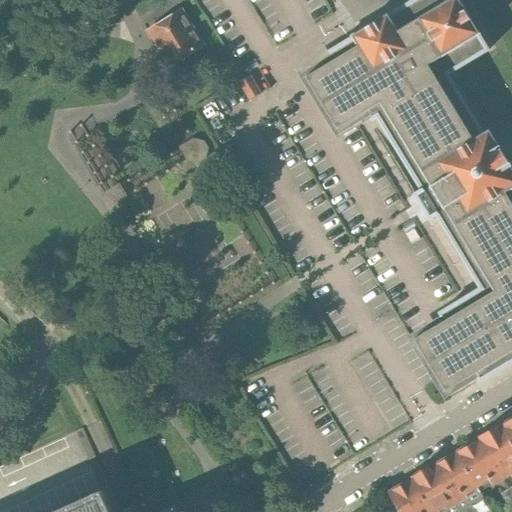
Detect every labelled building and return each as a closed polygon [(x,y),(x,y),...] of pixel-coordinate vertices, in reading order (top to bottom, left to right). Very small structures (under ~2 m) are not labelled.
[(462,0),(412,0),(391,13),(390,11),(353,33),(354,35),(348,39),(329,50),(331,52),(294,72),(336,139),(371,117),(372,117),(371,119),(372,121),(377,118),(406,168),(400,171),(422,207),(429,219),(437,214),(475,278),(468,283),(474,292),(440,312),(441,314),(406,336),(444,398),(478,377),(481,381),(486,378),(485,378),(511,361),(511,168),(504,154),(488,129),(483,132),(448,73),(489,48),(480,33),(482,32),(462,0)] [(194,27),(183,10),(149,31),(171,69),(205,48),(211,58),(219,54),(200,23),(194,27)] [(249,98),(258,93),(248,76),(239,82),(249,98)] [(511,417),(502,423),(511,440),(511,417)] [(503,479),(504,481),(511,475),(511,471),(511,470),(511,469),(511,440),(502,423),(479,437),(503,479)] [(456,451),(478,487),(489,480),(492,486),(503,479),(479,437),(456,451)] [(435,464),(462,511),(475,511),(471,505),(484,498),(478,487),(456,451),(435,464)] [(432,511),(462,511),(435,464),(412,478),(432,511)] [(432,511),(412,478),(388,492),(399,511),(432,511)] [(114,511),(105,489),(53,511),(114,511)] [(511,495),(509,489),(501,494),(508,506),(511,504),(511,495)]
